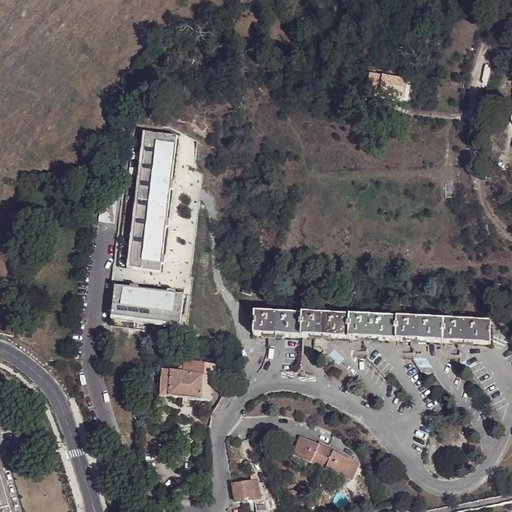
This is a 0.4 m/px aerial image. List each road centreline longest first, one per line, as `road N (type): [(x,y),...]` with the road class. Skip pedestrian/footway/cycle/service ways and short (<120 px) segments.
road 1 (track): [(504,0),(469,114),(481,194),(511,239)]
road 2 (residential): [(93,504),(55,393),(0,348)]
